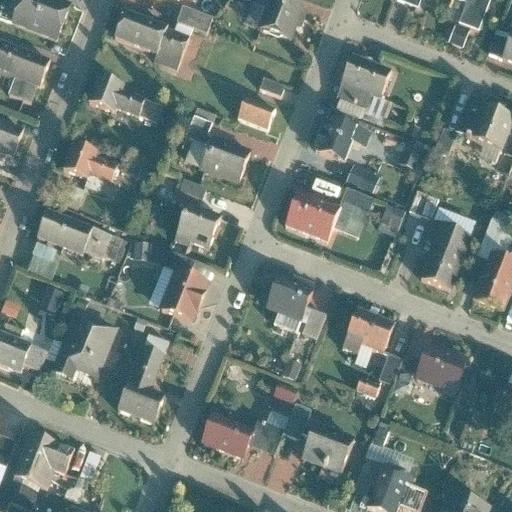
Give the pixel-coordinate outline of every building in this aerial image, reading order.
[(22,0),(12,27),(56,45),(70,11),(43,0),(22,0)] [(262,0),(236,0),(236,1),(258,9),(262,0)] [(405,0),(403,6),(424,14),(429,0),(455,0),(474,7),(466,29),(488,37),(501,0),(405,0)] [(317,15),(291,5),(279,37),(304,46),(317,15)] [(195,42),(130,17),(120,44),(163,60),(161,67),(182,75),(195,42)] [(0,50),(0,80),(15,87),(9,101),(31,110),(37,92),(39,93),(50,66),(26,56),(25,60),(0,50)] [(404,77),(360,59),(343,100),(387,118),(404,77)] [(281,99),(285,89),(265,81),(261,91),(281,99)] [(158,101),(108,82),(97,111),(147,130),(158,101)] [(289,118),(252,103),(243,125),(280,140),(289,118)] [(205,146),(207,147),(216,117),(198,111),(191,135),(207,139),(205,146)] [(511,119),(491,111),(478,142),(511,155),(511,119)] [(377,136),(338,122),(326,158),(365,171),(377,136)] [(0,157),(13,162),(23,135),(0,126),(0,157)] [(460,144),(444,138),(436,158),(453,164),(460,144)] [(262,161),(216,143),(204,175),(250,192),(262,161)] [(430,150),(416,145),(406,171),(420,176),(430,150)] [(130,166),(92,151),(81,180),(119,194),(130,166)] [(201,209),(207,190),(184,182),(177,201),(201,209)] [(345,213),(304,199),(293,231),(335,246),(345,218),(357,222),(359,214),(376,220),(381,205),(352,194),(345,213)] [(401,232),(406,214),(387,209),(382,227),(401,232)] [(237,227),(194,210),(181,244),(224,261),(237,227)] [(105,237),(55,217),(44,245),(94,264),(105,237)] [(481,235),(444,221),(421,280),(457,294),(481,235)] [(53,265),(58,252),(37,245),(33,258),(53,265)] [(202,268),(175,258),(169,272),(184,278),(169,317),(204,331),(220,289),(197,280),(202,268)] [(511,263),(498,258),(481,303),(511,314),(511,263)] [(321,293),(284,279),(271,316),(309,330),(306,338),(321,344),(329,323),(313,317),(321,293)] [(47,290),(41,310),(58,314),(64,294),(47,290)] [(1,315),(17,321),(22,308),(6,302),(1,315)] [(124,334),(81,317),(61,368),(104,385),(124,334)] [(403,331),(366,317),(353,355),(365,359),(368,351),(392,359),(403,331)] [(49,346),(6,329),(0,344),(0,367),(36,381),(49,346)] [(476,366),(430,349),(417,383),(463,400),(476,366)] [(357,395),(378,400),(382,387),(361,381),(357,395)] [(295,406),(298,390),(277,386),(274,402),(295,406)] [(511,390),(499,386),(492,408),(511,415),(511,390)] [(125,417),(160,430),(172,401),(137,387),(125,417)] [(263,435),(220,421),(211,449),(253,464),(263,435)] [(0,459),(12,428),(0,423),(0,459)] [(366,447),(321,429),(308,463),(352,480),(366,447)] [(81,456),(35,440),(18,486),(9,483),(0,506),(0,507),(13,511),(42,511),(49,496),(64,502),(81,456)] [(96,482),(103,458),(89,455),(82,479),(96,482)] [(406,511),(418,480),(384,468),(369,509),(378,511),(406,511)] [(461,494),(454,511),(494,511),(496,508),(461,494)]
